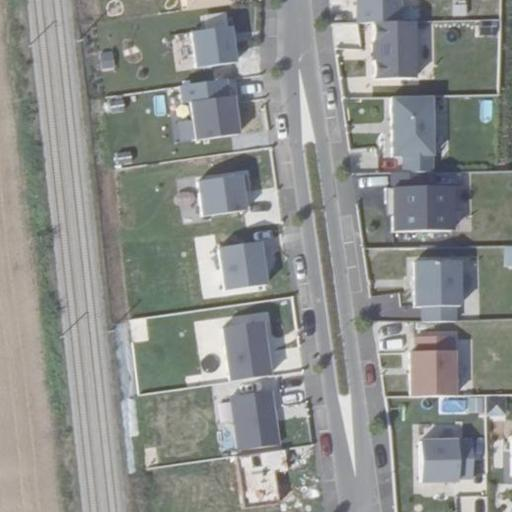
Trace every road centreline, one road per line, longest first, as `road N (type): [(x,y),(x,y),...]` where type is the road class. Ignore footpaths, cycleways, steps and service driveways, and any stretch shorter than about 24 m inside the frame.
road 1 (residential): [(358,482),(362,392),(329,134),(297,48)]
road 2 (residential): [(297,48),(294,139),(328,387),(358,482)]
